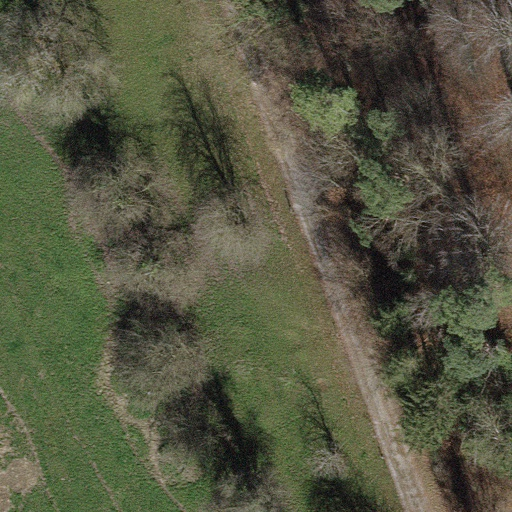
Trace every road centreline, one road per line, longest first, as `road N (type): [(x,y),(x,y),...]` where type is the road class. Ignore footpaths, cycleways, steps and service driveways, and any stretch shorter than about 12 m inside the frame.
road 1 (track): [(466,511),(271,0)]
road 2 (track): [(511,305),(496,253),(375,0)]
